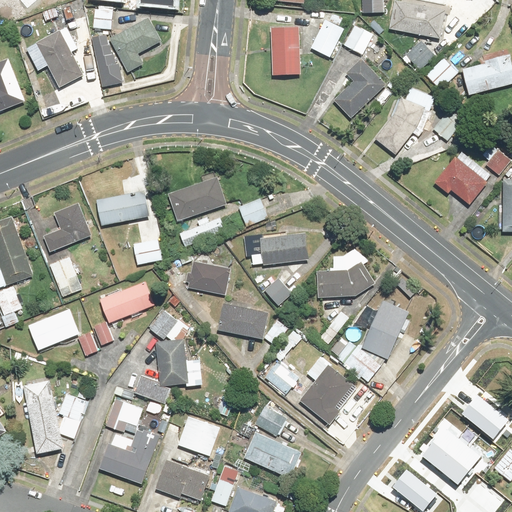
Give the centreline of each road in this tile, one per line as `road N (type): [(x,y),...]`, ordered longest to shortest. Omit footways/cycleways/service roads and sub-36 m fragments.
road 1 (tertiary): [(217,117),(300,148),(490,299)]
road 2 (tertiary): [(0,172),(133,121),(197,114)]
road 3 (residential): [(411,408),(428,374),(490,299)]
road 4 (residential): [(506,312),(411,408)]
road 5 (residential): [(411,408),(335,511)]
